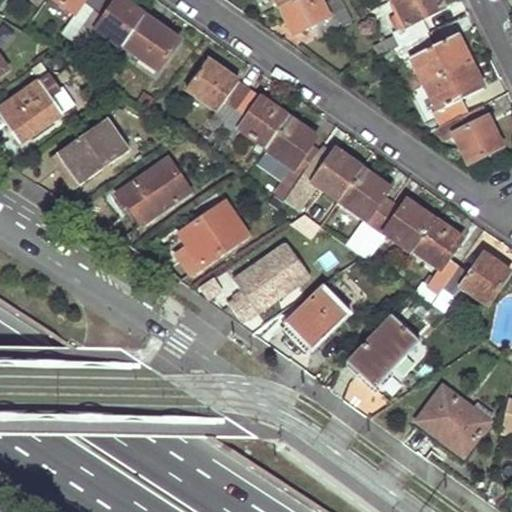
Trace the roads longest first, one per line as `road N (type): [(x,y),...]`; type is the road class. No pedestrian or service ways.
road 1 (secondary): [(0,225),(420,511)]
road 2 (residential): [(197,0),(500,210),(511,207)]
road 3 (motorway): [(245,511),(0,350)]
road 4 (motorway): [(0,419),(146,511)]
